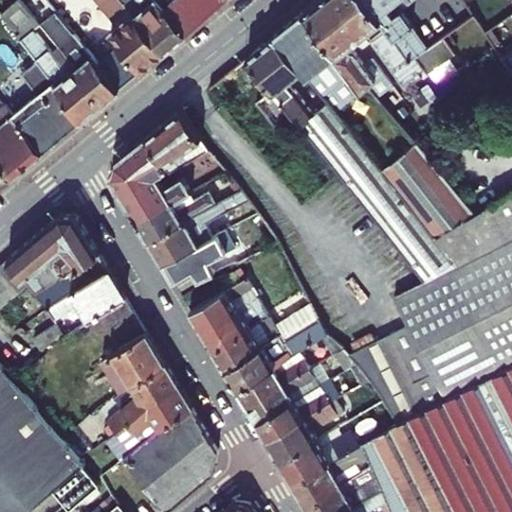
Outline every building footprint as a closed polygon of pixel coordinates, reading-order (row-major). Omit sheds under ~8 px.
[(83,119),(103,102),(76,68),(70,73),(52,51),(40,36),(32,42),(27,35),(34,29),(41,23),(22,0),(17,0),(3,12),(38,59),(55,81),(83,119)] [(120,43),(99,62),(120,88),(165,50),(122,0),(98,0),(119,25),(110,32),(120,43)] [(122,0),(165,50),(188,31),(160,0),(122,0)] [(160,0),(188,31),(216,6),(211,0),(160,0)] [(383,20),(368,0),(316,0),(304,10),(336,51),(333,54),(362,92),(370,85),(377,79),(356,50),(353,50),(349,46),(383,20)] [(368,0),(383,20),(388,27),(411,59),(429,47),(402,9),(396,14),(389,6),(396,0),(410,0),(411,1),(411,0),(368,0)] [(396,0),(389,6),(396,14),(402,9),(411,1),(410,0),(396,0)] [(471,8),(465,0),(452,0),(466,21),(475,14),(471,8)] [(336,51),(304,10),(275,34),(303,69),(329,102),(338,112),(362,92),(333,54),(336,51)] [(411,59),(388,27),(371,39),(406,88),(423,76),(421,72),(425,69),(428,73),(457,52),(445,35),(429,47),(411,59)] [(40,36),(34,29),(27,35),(32,42),(40,36)] [(76,68),(103,102),(120,88),(99,62),(74,32),(58,46),(76,68)] [(303,69),(275,34),(248,56),(274,88),(294,113),(340,171),(426,280),(458,264),(437,237),(383,169),(338,112),(329,102),(315,113),(289,81),(303,69)] [(52,51),(70,73),(76,68),(58,46),(52,51)] [(511,51),(503,57),(511,70),(511,51)] [(39,93),(13,114),(43,152),(83,119),(55,81),(38,59),(22,72),(39,93)] [(294,113),(274,88),(257,102),(277,127),(294,113)] [(0,161),(12,177),(43,152),(13,114),(5,103),(0,106),(0,161)] [(181,109),(147,136),(168,167),(171,172),(210,149),(209,147),(203,139),(181,109)] [(168,167),(147,136),(116,160),(111,175),(137,218),(171,197),(174,201),(191,191),(192,190),(184,176),(165,187),(157,173),(168,167)] [(418,142),(383,169),(437,237),(476,212),(418,142)] [(0,187),(12,177),(0,161),(0,187)] [(174,201),(171,197),(137,218),(150,239),(218,203),(210,190),(196,198),(178,209),(174,201)] [(150,239),(163,262),(214,236),(206,221),(251,198),(244,190),(218,203),(150,239)] [(174,201),(178,209),(196,198),(191,191),(174,201)] [(511,511),(511,191),(437,237),(458,264),(426,280),(395,296),(409,324),(351,353),(359,362),(364,369),(371,378),(373,381),(382,395),(386,400),(390,408),(400,423),(364,442),(370,455),(375,466),(384,489),(390,501),(394,511),(511,511)] [(61,212),(8,257),(29,282),(44,299),(48,305),(109,267),(76,212),(61,212)] [(163,262),(174,279),(194,269),(237,246),(227,229),(214,236),(163,262)] [(246,250),(249,256),(255,253),(251,247),(246,250)] [(0,264),(0,268),(19,291),(29,282),(8,257),(0,264)] [(48,305),(56,317),(79,303),(89,319),(98,313),(99,313),(126,295),(109,267),(48,305)] [(241,267),(235,270),(242,280),(247,277),(241,267)] [(0,268),(0,289),(9,300),(19,291),(0,268)] [(192,310),(204,330),(260,296),(249,276),(247,277),(242,280),(235,270),(227,273),(234,285),(192,310)] [(0,306),(9,300),(0,289),(0,306)] [(183,295),(189,304),(199,299),(193,289),(183,295)] [(107,324),(134,307),(126,295),(99,313),(107,324)] [(204,330),(215,349),(251,327),(246,319),(260,311),(265,319),(271,315),(260,296),(204,330)] [(272,341),(227,369),(238,387),(301,349),(327,333),(320,317),(312,302),(276,324),(277,325),(283,335),(272,341)] [(107,324),(113,336),(140,318),(134,307),(107,324)] [(251,327),(215,349),(227,369),(272,341),(266,331),(277,325),(276,324),(271,315),(265,319),(251,327)] [(120,347),(147,330),(140,318),(113,336),(120,347)] [(42,349),(65,335),(58,322),(34,336),(42,349)] [(119,348),(103,359),(122,390),(132,383),(166,361),(147,330),(120,347),(119,348)] [(324,337),(334,354),(336,352),(345,347),(337,341),(334,339),(330,336),(328,334),(324,337)] [(336,352),(346,370),(359,362),(351,353),(345,347),(336,352)] [(238,387),(249,405),(312,367),(301,349),(238,387)] [(0,361),(0,511),(27,511),(62,483),(84,465),(86,463),(0,361)] [(100,410),(79,429),(96,448),(117,430),(145,406),(180,384),(166,361),(132,383),(123,391),(116,397),(124,407),(109,420),(100,410)] [(322,384),(331,379),(320,362),(312,367),(317,376),(322,384)] [(249,405),(258,421),(317,387),(312,379),(317,376),(312,367),(249,405)] [(312,379),(317,387),(322,384),(317,376),(312,379)] [(258,421),(269,438),(332,401),(337,398),(341,396),(331,379),(322,384),(317,387),(258,421)] [(145,406),(117,430),(127,443),(136,435),(140,431),(146,439),(158,428),(193,406),(180,384),(145,406)] [(337,398),(332,401),(336,408),(341,405),(337,398)] [(269,438),(282,460),(319,438),(314,429),(344,411),(341,405),(336,408),(332,401),(269,438)] [(142,442),(124,458),(166,509),(172,510),(214,474),(218,449),(193,406),(158,428),(146,439),(142,442)] [(319,438),(282,460),(295,481),(362,443),(353,429),(343,434),(339,427),(319,438)] [(136,435),(142,442),(146,439),(140,431),(136,435)] [(295,481),(308,504),(362,473),(356,463),(370,455),(364,442),(362,443),(295,481)] [(78,502),(99,484),(84,465),(62,483),(78,502)] [(308,504),(312,511),(345,511),(384,489),(375,466),(362,473),(308,504)] [(345,511),(370,511),(390,501),(384,489),(345,511)] [(256,511),(251,502),(237,500),(222,511),(256,511)] [(126,511),(120,503),(109,511),(126,511)]
